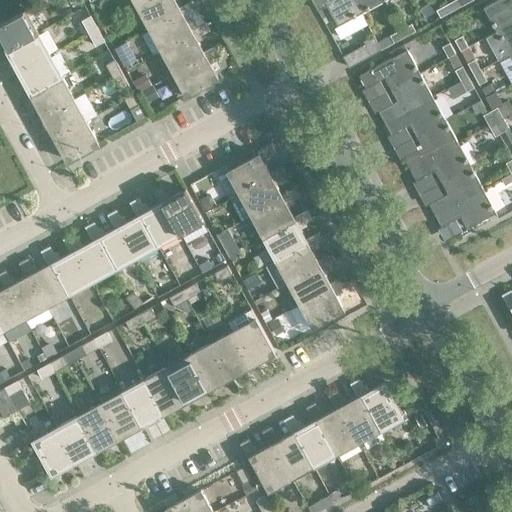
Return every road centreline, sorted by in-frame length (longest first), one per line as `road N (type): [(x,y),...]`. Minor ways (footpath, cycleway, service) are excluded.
road 1 (residential): [(430,305),(113,485)]
road 2 (residential): [(61,214),(302,78)]
road 3 (residential): [(430,305),(302,78)]
road 4 (residential): [(357,511),(497,437)]
road 5 (residential): [(497,437),(430,305)]
road 6 (residential): [(61,214),(0,102)]
